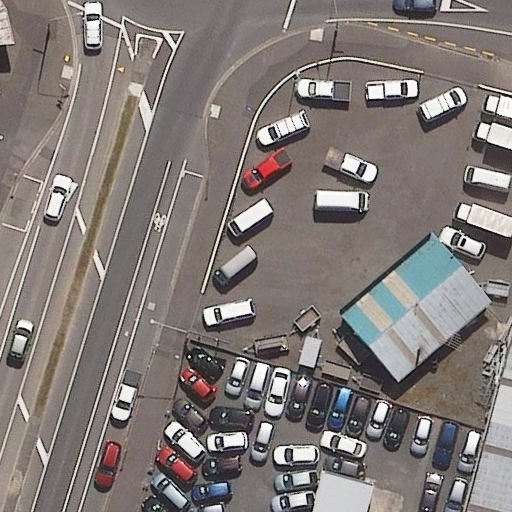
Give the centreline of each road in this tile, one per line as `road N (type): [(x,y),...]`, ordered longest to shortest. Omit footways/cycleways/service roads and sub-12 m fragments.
road 1 (secondary): [(197,10),(47,511)]
road 2 (secondary): [(0,396),(102,45),(107,0)]
